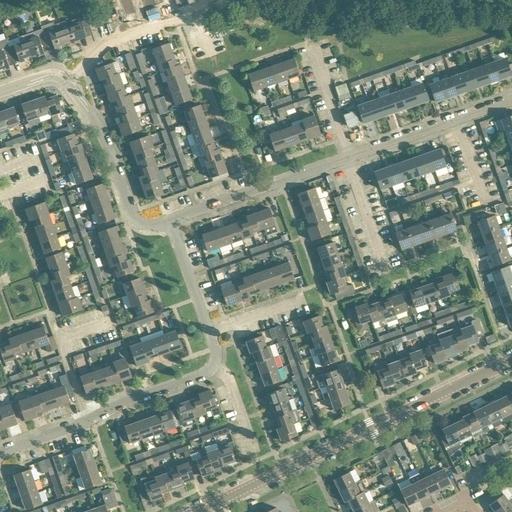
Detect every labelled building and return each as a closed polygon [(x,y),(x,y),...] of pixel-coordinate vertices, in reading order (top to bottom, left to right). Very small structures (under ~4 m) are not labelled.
[(72,2),(74,15),(84,14),(82,1),(72,2)] [(85,33),(91,31),(86,16),(72,20),(73,24),(67,26),(65,21),(59,23),(67,44),(74,41),(75,44),(80,42),(78,37),(86,34),(85,33)] [(59,23),(54,25),(53,22),(41,26),(48,48),(54,46),(55,50),(60,49),(60,46),(67,44),(59,23)] [(43,50),(48,48),(41,26),(41,27),(43,35),(31,39),(29,33),(24,35),(32,56),(39,54),(39,56),(45,54),(43,50)] [(24,59),(32,56),(24,35),(19,37),(21,42),(9,47),(6,39),(13,60),(18,58),(20,63),(25,61),(24,59)] [(495,45),(494,41),(499,40),(497,35),(489,39),(490,43),(491,42),(492,46),(495,45)] [(8,62),(13,60),(6,39),(0,41),(0,69),(4,68),(5,70),(10,68),(8,62)] [(157,60),(173,54),(169,43),(153,49),(157,60)] [(136,67),(135,64),(131,52),(125,54),(130,70),(136,67)] [(146,64),(145,61),(142,52),(135,55),(140,66),(144,65),(146,64)] [(177,66),(177,65),(173,54),(157,60),(161,72),(164,71),(163,70),(177,66)] [(288,79),(300,75),(294,58),(282,62),(288,79)] [(494,62),(500,79),(511,75),(506,58),(494,62)] [(416,65),(416,64),(414,60),(403,64),(405,69),(407,68),(409,71),(420,67),(419,64),(416,65)] [(277,83),(288,79),(282,62),(271,66),(277,83)] [(490,83),(500,79),(494,62),(484,66),(490,83)] [(116,75),(116,74),(115,72),(112,63),(96,69),(100,81),(103,80),(116,75)] [(168,82),(184,76),(180,64),(177,65),(177,66),(163,70),(164,71),(165,71),(168,82)] [(407,73),(405,69),(403,64),(393,68),(396,77),(407,73)] [(265,87),(277,83),(271,66),(260,70),(265,87)] [(479,87),(490,83),(484,66),(473,70),(479,87)] [(388,80),(396,77),(393,68),(384,71),(386,75),(387,75),(388,80)] [(254,91),(265,87),(260,70),(248,75),(254,91)] [(468,90),(479,87),(473,70),(462,74),(468,90)] [(107,91),(124,85),(120,73),(116,74),(116,75),(103,80),(107,91)] [(458,94),(468,90),(462,74),(452,77),(458,94)] [(172,93),(188,88),(184,76),(168,82),(172,93)] [(374,84),(373,80),(371,76),(363,79),(364,83),(365,83),(366,86),(374,84)] [(447,98),(458,94),(452,77),(441,81),(447,98)] [(436,102),(447,98),(441,81),(430,85),(436,102)] [(429,100),(425,91),(423,83),(411,87),(418,104),(429,100)] [(128,96),(124,85),(107,91),(111,103),(113,102),(113,101),(128,96)] [(401,91),(399,85),(389,89),(397,111),(407,108),(401,91)] [(407,108),(418,104),(411,87),(401,91),(407,108)] [(176,105),(183,103),(192,99),(188,88),(172,93),(176,105)] [(385,115),(397,111),(389,89),(388,89),(390,95),(379,98),(385,115)] [(59,120),(57,114),(63,112),(57,95),(46,99),(45,96),(44,97),(51,116),(53,122),(59,120)] [(117,112),(135,106),(131,95),(128,96),(113,101),(113,102),(117,112)] [(50,116),(51,116),(44,97),(34,100),(39,117),(50,114),(50,116)] [(309,103),(308,98),(296,103),(298,107),(309,103)] [(374,119),(385,115),(379,98),(368,102),(374,119)] [(27,121),(39,117),(34,100),(22,104),(27,121)] [(363,123),(374,119),(368,102),(357,106),(363,123)] [(296,112),(294,108),(293,104),(285,107),(288,115),(296,112)] [(189,122),(204,116),(200,105),(184,110),(189,122)] [(121,123),(139,117),(135,106),(117,112),(121,123)] [(268,106),(260,108),(263,117),(271,114),(268,106)] [(8,128),(20,124),(14,107),(3,111),(8,128)] [(280,118),(288,115),(285,107),(277,109),(280,118)] [(0,136),(10,133),(8,128),(3,111),(0,112),(0,136)] [(158,123),(154,112),(150,113),(154,125),(158,123)] [(505,131),(511,128),(511,115),(501,120),(505,131)] [(192,133),(208,127),(204,116),(189,122),(192,133)] [(303,123),(309,139),(321,135),(314,116),(302,120),(303,123)] [(123,136),(132,133),(143,129),(139,117),(121,123),(118,124),(123,136)] [(58,135),(70,131),(81,128),(78,120),(68,124),(69,127),(60,130),(57,131),(58,135)] [(298,143),(309,139),(303,123),(292,126),(298,143)] [(286,147),(298,143),(292,126),(281,130),(286,147)] [(196,144),(212,139),(208,127),(192,133),(196,144)] [(47,139),(45,133),(43,129),(35,131),(39,142),(47,139)] [(58,135),(57,131),(56,129),(45,133),(47,139),(58,135)] [(178,133),(175,134),(174,130),(170,132),(172,140),(180,137),(178,133)] [(275,151),(286,147),(281,130),(269,134),(275,151)] [(165,144),(169,142),(165,131),(161,132),(165,144)] [(62,151),(81,145),(81,144),(78,145),(74,133),(57,139),(62,151)] [(134,154),(152,148),(155,147),(150,135),(130,142),(134,154)] [(181,150),(178,143),(182,142),(180,137),(172,140),(176,151),(181,150)] [(216,150),(212,139),(196,144),(201,157),(203,156),(203,155),(216,150)] [(173,153),(170,145),(169,142),(165,144),(166,147),(167,149),(163,150),(165,155),(173,153)] [(68,162),(85,156),(81,145),(62,151),(62,152),(64,151),(68,162)] [(138,165),(156,159),(152,148),(134,154),(138,165)] [(207,166),(223,160),(219,149),(216,150),(203,155),(203,156),(207,166)] [(435,170),(436,169),(446,166),(440,149),(429,153),(435,170)] [(167,161),(171,159),(171,162),(176,160),(173,153),(165,155),(167,161)] [(424,174),(435,170),(429,153),(418,157),(424,174)] [(67,175),(89,167),(85,156),(68,162),(72,173),(67,174),(67,175)] [(413,178),(424,174),(418,157),(407,161),(413,178)] [(142,176),(156,172),(160,170),(156,159),(138,165),(142,176)] [(207,166),(208,169),(211,178),(227,172),(223,160),(207,166)] [(402,181),(413,178),(407,161),(396,165),(402,181)] [(391,185),(402,181),(396,165),(385,168),(391,185)] [(71,186),(83,182),(93,178),(89,167),(67,175),(71,186)] [(381,189),(391,185),(385,168),(375,172),(381,189)] [(143,189),(160,183),(156,172),(142,176),(139,177),(143,189)] [(185,187),(182,179),(181,175),(177,177),(181,189),(185,187)] [(336,189),(333,181),(331,175),(327,176),(332,191),(336,189)] [(453,186),(451,182),(450,177),(439,181),(440,186),(442,190),(453,186)] [(87,189),(91,201),(110,194),(109,192),(106,193),(103,183),(87,189)] [(164,194),(160,185),(160,183),(143,189),(147,200),(164,194)] [(319,200),(318,197),(315,188),(298,193),(302,206),(319,200)] [(420,198),(431,194),(430,189),(418,193),(420,198)] [(450,191),(443,194),(446,201),(453,199),(450,191)] [(95,212),(111,206),(108,197),(111,196),(110,194),(91,201),(95,212)] [(388,209),(396,206),(393,198),(385,201),(388,209)] [(306,217),(323,211),(319,200),(302,206),(306,217)] [(49,214),(48,211),(45,202),(25,209),(30,221),(33,220),(32,220),(49,214)] [(99,224),(109,220),(118,217),(117,214),(114,215),(111,206),(95,212),(99,224)] [(263,229),(266,228),(275,225),(270,208),(259,212),(258,209),(256,210),(263,229)] [(403,218),(401,213),(400,209),(389,213),(390,217),(397,215),(399,220),(403,218)] [(252,233),(254,232),(263,229),(256,210),(254,210),(256,213),(246,216),(247,219),(252,233)] [(310,227),(327,222),(323,211),(306,217),(310,227)] [(439,217),(445,234),(456,230),(450,213),(439,217)] [(36,231),(53,225),(49,214),(32,220),(33,220),(36,231)] [(345,229),(349,227),(345,215),(341,217),(345,229)] [(473,215),(465,218),(467,226),(476,222),(473,215)] [(499,227),(498,225),(495,216),(478,222),(482,233),(499,227)] [(434,238),(445,234),(439,217),(428,221),(434,238)] [(255,235),(254,232),(252,233),(247,219),(239,222),(238,219),(235,220),(242,239),(255,235)] [(231,243),(242,239),(235,220),(233,221),(234,224),(225,227),(231,243)] [(82,234),(86,233),(82,221),(78,223),(82,234)] [(423,242),(417,225),(416,221),(406,224),(407,229),(413,246),(423,242)] [(423,242),(434,238),(428,221),(417,225),(423,242)] [(312,240),(321,237),(331,234),(327,222),(310,227),(307,228),(312,240)] [(41,242),(57,237),(53,225),(36,231),(41,242)] [(103,244),(119,238),(116,229),(119,228),(118,225),(98,232),(103,244)] [(219,247),(231,243),(225,227),(216,230),(215,227),(213,228),(219,247)] [(486,244),(503,238),(499,227),(482,233),(486,244)] [(208,251),(219,247),(213,228),(210,229),(211,232),(202,235),(208,251)] [(402,249),(413,246),(407,229),(396,233),(402,249)] [(90,245),(87,237),(86,233),(82,234),(86,246),(90,245)] [(45,254),(54,250),(61,248),(57,237),(41,242),(45,254)] [(106,255),(126,248),(125,246),(122,247),(119,238),(103,244),(106,255)] [(489,254),(506,248),(503,238),(486,244),(489,254)] [(321,259),(338,253),(334,242),(317,247),(321,259)] [(127,260),(124,252),(127,251),(126,248),(106,255),(110,266),(113,265),(127,260)] [(493,265),(503,262),(510,259),(506,248),(489,254),(493,265)] [(50,269),(66,263),(62,252),(46,257),(50,269)] [(325,270),(342,265),(338,253),(321,259),(325,270)] [(295,279),(289,262),(287,258),(276,262),(277,266),(284,286),(286,285),(285,282),(295,279)] [(117,277),(125,275),(134,271),(130,259),(127,260),(113,265),(117,277)] [(54,280),(70,274),(66,263),(50,269),(54,280)] [(327,283),(346,276),(342,265),(325,270),(329,281),(326,282),(327,283)] [(281,286),(284,286),(277,266),(266,270),(272,287),(280,284),(281,286)] [(495,283),(511,277),(511,276),(508,266),(492,272),(495,283)] [(263,290),(272,287),(266,270),(254,274),(261,294),(264,293),(263,290)] [(449,292),(450,292),(460,289),(454,272),(443,276),(450,296),(451,296),(449,292)] [(55,292),(71,287),(69,281),(72,280),(70,274),(54,280),(51,281),(55,292)] [(259,294),(261,294),(254,274),(243,278),(244,281),(250,295),(258,292),(259,294)] [(346,287),(343,278),(346,277),(346,276),(327,283),(331,294),(334,293),(336,299),(355,292),(352,285),(346,287)] [(438,300),(450,296),(443,276),(442,277),(443,279),(432,283),(438,300)] [(499,294),(511,289),(511,277),(495,283),(499,294)] [(127,295),(146,288),(146,286),(143,287),(140,278),(130,281),(123,283),(127,295)] [(251,297),(250,295),(244,281),(233,285),(239,301),(251,297)] [(427,304),(438,300),(432,283),(421,287),(427,304)] [(227,306),(239,301),(233,285),(221,289),(227,306)] [(75,298),(75,297),(71,287),(55,292),(59,304),(75,298)] [(415,308),(427,304),(421,287),(409,291),(412,299),(408,300),(413,314),(417,313),(415,308)] [(147,300),(145,292),(147,291),(146,288),(127,295),(131,307),(134,306),(134,305),(147,300)] [(503,305),(511,301),(511,289),(499,294),(503,305)] [(408,300),(404,301),(402,294),(390,298),(396,315),(407,311),(409,315),(413,314),(408,300)] [(82,309),(79,300),(78,296),(75,297),(75,298),(59,304),(63,316),(82,309)] [(390,298),(379,302),(385,319),(387,324),(398,320),(396,315),(390,298)] [(138,317),(155,311),(150,299),(147,300),(134,305),(134,306),(138,317)] [(507,316),(511,313),(511,301),(503,305),(507,316)] [(381,326),(387,324),(385,319),(379,302),(368,306),(367,303),(373,323),(379,321),(381,326)] [(366,303),(350,309),(358,332),(368,328),(366,322),(371,320),(372,323),(373,323),(367,303),(366,303)] [(467,307),(466,306),(465,303),(458,306),(454,307),(455,311),(459,310),(467,307)] [(443,315),(455,311),(454,307),(450,308),(442,311),(443,315)] [(307,333),(326,326),(326,325),(323,326),(319,315),(303,321),(307,333)] [(150,332),(147,323),(145,319),(137,321),(139,325),(142,324),(143,328),(146,327),(148,333),(150,332)] [(418,328),(422,327),(430,324),(429,320),(417,324),(418,328)] [(478,341),(477,338),(484,335),(479,320),(476,320),(473,321),(471,323),(472,325),(461,329),(468,348),(467,345),(478,341)] [(134,323),(122,326),(124,331),(135,327),(134,323)] [(48,352),(57,349),(53,336),(47,337),(43,324),(40,325),(41,328),(32,331),(38,347),(45,344),(48,352)] [(414,330),(418,328),(417,324),(401,329),(403,334),(414,330)] [(281,325),(275,327),(279,338),(277,339),(278,343),(287,340),(281,325)] [(314,344),(330,338),(326,326),(307,333),(307,334),(310,333),(314,344)] [(421,336),(425,335),(433,332),(431,328),(420,332),(421,336)] [(392,338),(403,334),(401,329),(398,331),(390,333),(392,338)] [(456,352),(468,348),(461,329),(460,329),(461,333),(451,337),(456,352)] [(26,351),(38,347),(32,331),(23,334),(22,331),(20,332),(26,351)] [(164,335),(170,351),(182,347),(176,331),(164,335)] [(15,355),(26,351),(20,332),(17,333),(18,336),(9,339),(10,342),(15,355)] [(417,337),(421,336),(420,332),(415,333),(407,336),(404,337),(405,342),(417,337)] [(384,340),(392,338),(390,333),(379,337),(380,342),(384,340)] [(159,355),(170,351),(164,335),(153,338),(159,355)] [(267,347),(266,345),(262,335),(246,341),(250,353),(271,346),(267,347)] [(368,346),(380,342),(379,337),(366,342),(368,346)] [(402,343),(405,342),(404,337),(400,338),(393,341),(395,345),(402,343)] [(452,354),(456,352),(451,337),(440,340),(446,359),(453,357),(452,354)] [(148,359),(159,355),(153,338),(142,342),(148,359)] [(318,355),(334,349),(330,338),(314,344),(318,355)] [(119,340),(108,345),(109,349),(121,345),(119,340)] [(434,363),(446,359),(440,340),(439,341),(440,343),(429,347),(434,363)] [(383,349),(395,345),(393,341),(382,345),(383,349)] [(16,358),(15,355),(10,342),(0,345),(0,349),(4,362),(16,358)] [(149,362),(148,359),(142,342),(130,347),(137,366),(149,362)] [(370,354),(383,349),(382,345),(378,346),(369,349),(370,354)] [(257,364),(275,357),(271,346),(250,353),(253,352),(257,364)] [(322,366),(329,364),(338,360),(334,349),(318,355),(312,357),(316,368),(322,366)] [(427,366),(424,358),(428,357),(425,349),(410,354),(410,357),(416,373),(417,373),(416,370),(427,366)] [(294,363),(293,359),(290,351),(286,353),(290,364),(294,363)] [(48,364),(61,360),(60,356),(46,360),(48,364)] [(261,375),(279,369),(275,357),(257,364),(261,375)] [(405,377),(416,373),(410,357),(399,361),(405,377)] [(132,377),(129,368),(125,358),(113,362),(114,365),(120,381),(132,377)] [(394,381),(405,377),(399,361),(388,364),(395,384),(394,381)] [(300,378),(296,366),(294,363),(290,364),(294,375),(291,376),(293,380),(300,378)] [(307,375),(306,372),(303,364),(299,365),(303,377),(307,375)] [(383,388),(395,384),(388,364),(389,367),(377,371),(383,388)] [(109,385),(120,381),(114,365),(103,369),(109,385)] [(48,378),(46,373),(47,373),(46,369),(38,371),(39,376),(42,375),(43,380),(48,378)] [(97,389),(109,385),(103,369),(92,373),(97,389)] [(265,386),(274,383),(283,380),(279,369),(261,375),(265,386)] [(341,374),(340,374),(338,369),(322,375),(326,387),(342,381),(342,380),(343,379),(344,378),(343,375),(341,374)] [(86,393),(97,389),(92,373),(80,377),(86,393)] [(70,402),(69,398),(74,397),(66,374),(59,377),(62,386),(53,390),(59,406),(70,402)] [(312,387),(309,379),(307,375),(303,377),(307,389),(312,387)] [(24,381),(12,385),(13,389),(25,385),(24,381)] [(305,393),(304,390),(301,381),(297,383),(301,395),(305,393)] [(330,398),(346,392),(342,381),(326,387),(328,392),(324,394),(326,399),(330,398)] [(272,406),(289,400),(285,388),(268,394),(272,406)] [(47,410),(59,406),(53,390),(42,393),(47,410)] [(216,394),(213,395),(211,390),(198,394),(205,414),(206,414),(205,411),(211,409),(213,416),(223,412),(216,394)] [(330,398),(330,400),(334,409),(350,404),(346,392),(330,398)] [(36,414),(47,410),(42,393),(30,397),(36,414)] [(309,405),(306,397),(305,393),(301,395),(305,406),(309,405)] [(194,418),(205,414),(198,394),(199,397),(191,400),(190,397),(187,398),(194,418)] [(502,398),(496,401),(503,417),(511,412),(511,408),(505,394),(501,396),(502,398)] [(37,417),(36,414),(30,397),(18,402),(25,421),(37,417)] [(183,422),(194,418),(187,398),(185,399),(186,402),(177,405),(178,408),(174,409),(180,425),(183,424),(183,422)] [(297,410),(293,411),(289,400),(272,406),(276,417),(297,410)] [(505,422),(506,422),(496,401),(489,404),(488,402),(483,404),(495,427),(501,424),(500,423),(505,421),(505,422)] [(494,427),(495,427),(483,404),(479,407),(480,409),(474,412),(481,427),(484,433),(488,431),(485,425),(492,422),(494,427)] [(18,424),(14,414),(11,405),(0,408),(0,412),(5,428),(18,424)] [(313,416),(312,413),(309,405),(305,406),(309,418),(313,416)] [(180,425),(174,409),(170,410),(169,407),(166,408),(167,411),(158,414),(164,431),(176,427),(176,426),(180,425)] [(277,429),(297,422),(301,421),(297,410),(276,417),(277,421),(274,422),(277,429)] [(474,412),(463,417),(472,434),(473,438),(484,433),(481,427),(474,412)] [(153,435),(164,431),(158,414),(150,417),(149,415),(146,416),(153,435)] [(147,437),(153,435),(146,416),(144,416),(145,419),(136,422),(142,439),(143,442),(148,441),(147,437)] [(317,428),(314,420),(313,416),(309,418),(313,429),(317,428)] [(462,439),(472,434),(463,417),(458,419),(459,421),(454,424),(462,439)] [(225,420),(213,424),(215,428),(227,424),(227,423),(225,420)] [(130,443),(142,439),(136,422),(127,425),(126,423),(123,424),(125,428),(117,431),(122,444),(130,442),(130,443)] [(297,435),(294,425),(297,423),(297,422),(277,429),(281,441),(297,435)] [(461,440),(462,439),(454,424),(442,430),(444,435),(440,437),(449,457),(463,445),(461,440)] [(216,431),(212,433),(214,438),(230,433),(230,432),(228,427),(216,431)] [(506,451),(511,448),(511,440),(510,437),(511,436),(511,434),(503,437),(505,440),(503,443),(502,444),(506,451)] [(171,449),(174,448),(183,445),(181,441),(169,445),(171,449)] [(236,461),(234,455),(237,454),(233,441),(228,443),(229,445),(218,449),(224,465),(236,461)] [(506,451),(502,444),(499,446),(497,443),(490,447),(495,457),(506,451)] [(166,451),(171,449),(169,445),(158,449),(159,453),(166,451)] [(176,456),(184,453),(185,457),(190,456),(187,447),(175,451),(176,456)] [(484,462),(495,457),(490,447),(483,450),(484,453),(481,454),(484,462)] [(77,466),(94,460),(90,448),(73,454),(75,460),(70,463),(72,468),(77,466)] [(213,469),(224,465),(218,449),(206,453),(213,472),(214,472),(213,469)] [(206,453),(204,450),(199,452),(201,458),(196,460),(202,476),(213,472),(206,453)] [(136,461),(148,457),(147,453),(134,457),(136,461)] [(484,462),(481,454),(477,456),(475,454),(469,457),(474,467),(484,462)] [(62,466),(59,455),(58,455),(52,457),(57,474),(64,471),(62,466)] [(53,470),(52,468),(49,458),(38,462),(42,474),(48,472),(49,476),(54,475),(52,470),(53,470)] [(81,477),(98,471),(94,460),(77,466),(81,477)] [(148,466),(151,465),(150,460),(137,465),(138,469),(148,466)] [(194,479),(191,469),(188,461),(177,465),(178,468),(177,468),(183,486),(184,485),(183,483),(194,479)] [(430,467),(433,474),(441,490),(441,489),(452,484),(444,469),(437,472),(434,465),(430,467)] [(172,490),(183,486),(177,468),(166,472),(172,490)] [(35,481),(33,478),(30,469),(14,475),(18,487),(35,481)] [(61,485),(66,483),(66,482),(68,482),(64,471),(57,474),(60,482),(61,485)] [(81,477),(76,479),(80,491),(85,489),(93,486),(102,483),(98,471),(81,477)] [(162,493),(172,490),(166,472),(155,476),(155,477),(162,497),(163,496),(162,493)] [(355,484),(354,481),(349,472),(334,480),(339,491),(355,484)] [(419,474),(409,479),(419,500),(430,495),(422,479),(419,474)] [(422,479),(430,495),(441,490),(433,474),(422,479)] [(58,486),(57,483),(54,475),(49,476),(52,484),(53,488),(58,486)] [(150,501),(162,497),(155,477),(154,477),(155,478),(140,478),(141,481),(136,483),(142,500),(149,497),(150,501)] [(408,506),(419,500),(409,479),(398,483),(401,489),(400,490),(408,506)] [(22,498),(38,492),(35,481),(18,487),(22,498)] [(364,492),(363,492),(365,491),(360,481),(355,484),(339,491),(344,502),(364,492)] [(70,495),(67,487),(66,483),(61,485),(65,497),(70,495)] [(62,498),(59,490),(58,486),(53,488),(54,491),(57,499),(62,498)] [(107,511),(108,510),(107,508),(117,505),(112,489),(101,492),(105,505),(107,511)] [(26,509),(35,506),(42,504),(38,492),(22,498),(26,509)] [(374,501),(369,503),(364,492),(344,502),(345,502),(348,500),(353,511),(375,501),(374,501)] [(500,511),(511,503),(511,496),(507,499),(504,494),(489,504),(494,511),(500,511)] [(66,505),(78,501),(77,497),(69,500),(65,501),(66,505)] [(378,511),(380,511),(375,501),(353,511),(378,511)] [(399,511),(406,511),(402,502),(395,504),(399,511)] [(511,511),(511,503),(500,511),(511,511)]
